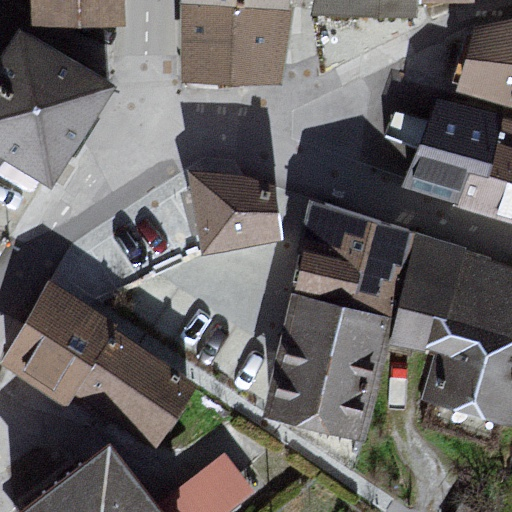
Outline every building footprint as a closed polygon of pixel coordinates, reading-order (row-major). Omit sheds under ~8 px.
[(14,0),(16,22),(96,22),(96,0),(14,0)] [(300,0),(298,11),(405,17),(403,0),(300,0)] [(466,0),(411,0),(413,10),(466,0)] [(275,7),(170,3),(166,80),(273,83),(275,7)] [(511,20),(459,29),(438,101),(511,123),(511,20)] [(104,85),(1,27),(0,28),(0,162),(32,180),(104,85)] [(511,123),(438,101),(425,97),(396,184),(511,220),(511,123)] [(233,175),(172,171),(183,249),(266,239),(263,190),(234,189),(233,175)] [(401,234),(291,207),(273,288),(375,317),(401,234)] [(511,380),(511,273),(401,234),(375,317),(376,359),(428,370),(420,409),(500,428),(511,380)] [(53,283),(5,361),(63,398),(69,389),(153,443),(193,382),(114,328),(53,283)] [(375,317),(273,288),(242,408),(360,434),(373,345),(375,317)] [(109,441),(13,511),(161,511),(152,498),(109,441)] [(214,449),(152,498),(161,511),(222,511),(248,492),(214,449)]
